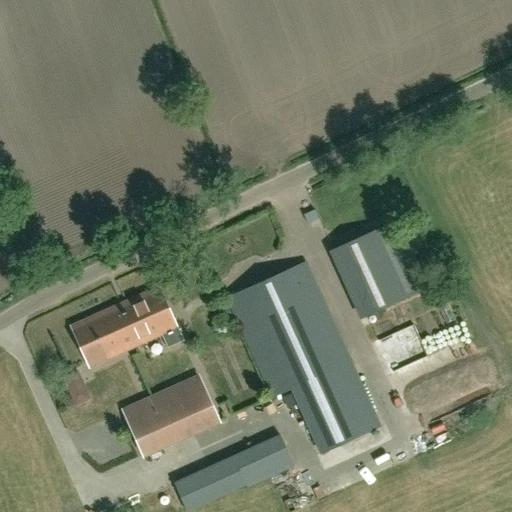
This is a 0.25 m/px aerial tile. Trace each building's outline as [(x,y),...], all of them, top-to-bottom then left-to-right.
[(335,249),(366,318),(428,290),(397,221),(335,249)] [(380,428),(306,263),(228,298),(273,398),(293,389),(322,454),(380,428)] [(116,321),(111,323),(124,351),(161,334),(167,348),(182,342),(158,288),(111,309),(116,321)] [(111,323),(116,321),(111,309),(71,327),(89,366),(124,351),(111,323)] [(432,407),(415,372),(436,362),(427,344),(405,354),(401,348),(381,358),(411,417),(432,407)] [(68,377),(79,405),(93,400),(81,371),(68,377)] [(141,461),(220,426),(205,393),(197,375),(121,410),(141,461)] [(194,511),(195,511),(248,489),(294,468),(280,436),(181,481),(194,511)]
